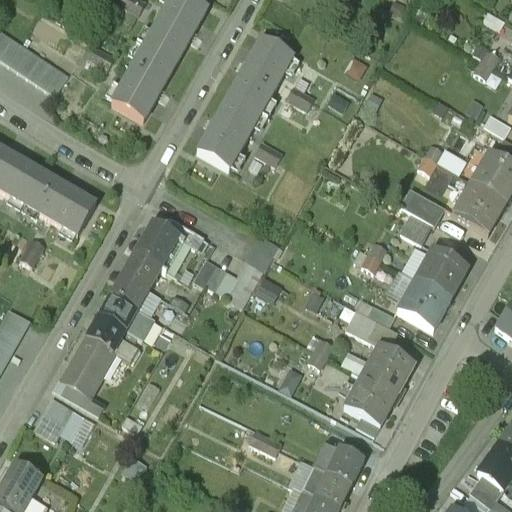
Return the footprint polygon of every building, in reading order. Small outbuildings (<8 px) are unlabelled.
[(144,9),(128,0),(122,0),(117,9),(138,21),(144,9)] [(205,14),(180,0),(172,0),(143,53),(174,70),(205,14)] [(0,38),(0,69),(54,104),(68,83),(0,38)] [(291,62),(260,45),(228,101),(259,118),(291,62)] [(113,64),(92,53),(86,65),(107,76),(113,64)] [(174,70),(143,53),(111,109),(142,126),(174,70)] [(498,62),(485,55),(478,67),(491,74),(498,62)] [(356,83),(365,71),(353,61),(344,73),(356,83)] [(491,74),(478,67),(472,79),(484,86),(491,74)] [(313,104),(292,93),(285,105),(306,117),(313,104)] [(259,118),(228,101),(196,157),(227,174),(259,118)] [(510,133),(490,121),(483,133),(502,145),(510,133)] [(511,150),(504,146),(497,158),(511,166),(511,150)] [(281,159),(261,148),(254,160),(275,171),(281,159)] [(442,158),(430,151),(423,162),(435,169),(442,158)] [(0,196),(24,210),(42,180),(0,155),(0,196)] [(463,171),(442,158),(435,169),(457,182),(463,171)] [(511,195),(511,174),(486,160),(469,189),(504,210),(511,195)] [(435,169),(423,162),(416,174),(428,181),(435,169)] [(76,240),(94,210),(42,180),(24,210),(76,240)] [(504,210),(469,189),(451,220),(486,240),(504,210)] [(443,216),(408,197),(399,213),(433,233),(443,216)] [(203,243),(170,224),(164,234),(181,244),(180,246),(196,255),(203,243)] [(152,227),(134,260),(159,274),(162,276),(180,246),(181,244),(164,234),(152,227)] [(259,241),(245,266),(263,276),(277,251),(259,241)] [(32,268),(40,248),(31,244),(22,264),(32,268)] [(385,255),(373,248),(367,260),(379,266),(385,255)] [(466,275),(431,255),(414,286),(449,305),(466,275)] [(159,274),(134,260),(122,281),(147,295),(159,274)] [(379,266),(367,260),(360,271),(372,278),(379,266)] [(214,272),(204,266),(192,287),(203,293),(204,291),(214,272)] [(214,272),(204,291),(214,297),(225,278),(214,272)] [(237,285),(225,278),(214,297),(226,304),(237,285)] [(147,295),(122,281),(110,301),(149,323),(160,304),(146,296),(147,295)] [(449,305),(414,286),(396,317),(431,336),(449,305)] [(178,305),(167,299),(164,305),(175,311),(178,305)] [(149,323),(110,301),(99,322),(124,336),(141,346),(153,325),(149,323)] [(511,310),(495,335),(511,347),(511,310)] [(0,379),(29,327),(8,315),(0,329),(0,379)] [(376,328),(355,317),(345,335),(366,346),(376,328)] [(98,321),(75,362),(102,378),(113,358),(129,368),(137,354),(120,344),(124,336),(99,322),(98,321)] [(333,352),(320,344),(314,355),(327,363),(333,352)] [(413,371),(378,352),(362,382),(396,402),(413,371)] [(327,363),(314,355),(307,368),(320,375),(327,363)] [(102,378),(75,362),(60,387),(87,403),(102,378)] [(396,402),(362,382),(344,413),(379,432),(396,402)] [(72,415),(52,403),(46,414),(66,425),(72,415)] [(46,414),(34,436),(53,447),(66,425),(46,414)] [(511,431),(499,449),(511,458),(511,431)] [(281,450),(270,444),(267,450),(278,456),(281,450)] [(511,458),(499,449),(478,479),(502,497),(511,482),(511,458)] [(278,456),(267,450),(263,457),(275,462),(278,456)] [(342,457),(336,467),(334,465),(326,480),(349,491),(362,467),(342,457)] [(14,471),(0,495),(0,511),(23,511),(39,485),(14,471)] [(326,480),(314,474),(302,498),(317,505),(330,511),(338,511),(349,491),(326,480)]
